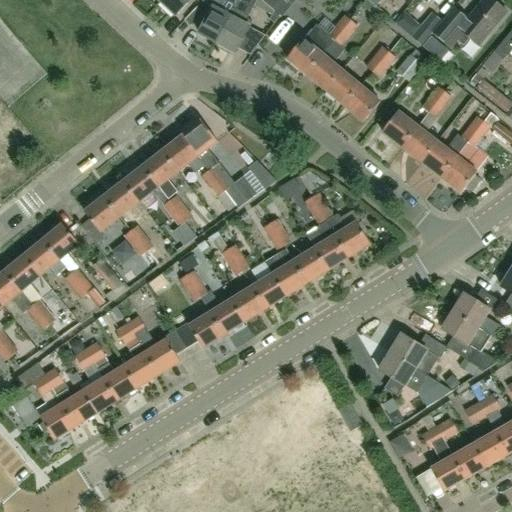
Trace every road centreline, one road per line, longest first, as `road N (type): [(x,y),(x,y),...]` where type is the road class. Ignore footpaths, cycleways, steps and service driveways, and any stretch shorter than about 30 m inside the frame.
road 1 (residential): [(45,500),(446,248)]
road 2 (residential): [(446,248),(424,219),(253,96),(185,73)]
road 3 (residential): [(0,227),(185,73)]
